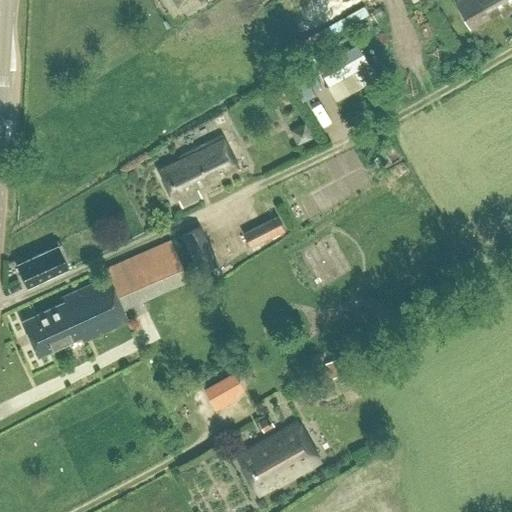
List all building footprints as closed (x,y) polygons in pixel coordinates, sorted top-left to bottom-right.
[(366,16),(385,10),(380,0),(365,0),(361,2),(366,16)] [(501,15),(511,8),(511,0),(455,0),(454,1),(469,27),(498,10),(501,15)] [(196,189),(238,168),(221,134),(178,156),(180,159),(158,169),(172,199),(177,196),(182,206),(200,197),(196,189)] [(278,213),(241,234),(246,243),(275,227),(280,236),(288,231),(278,213)] [(21,320),(37,355),(80,336),(82,340),(128,320),(121,305),(187,277),(170,239),(104,268),(107,275),(61,296),(63,301),(21,320)] [(16,263),(27,285),(67,266),(65,263),(69,261),(60,243),(57,245),(16,263)] [(352,375),(342,354),(324,363),(331,378),(335,376),(338,382),(352,375)] [(277,485),(319,461),(296,420),(236,455),(258,494),(276,483),(277,485)]
